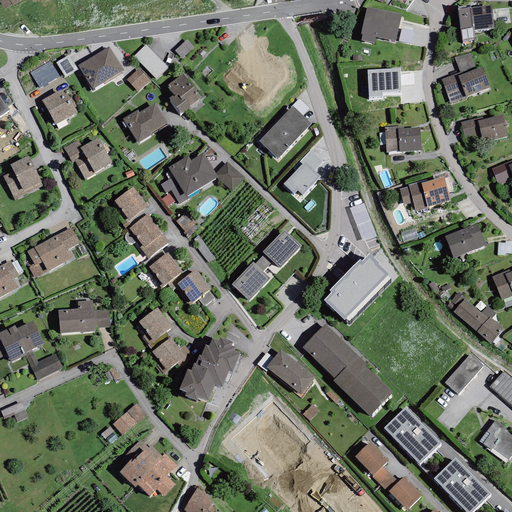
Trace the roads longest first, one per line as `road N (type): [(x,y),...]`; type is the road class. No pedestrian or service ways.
road 1 (residential): [(197,462),(262,341),(316,278),(333,228),(333,158),(280,10)]
road 2 (residential): [(22,44),(7,71),(69,214),(0,249)]
road 3 (residential): [(511,234),(457,171),(429,99),(431,50),(446,0)]
road 4 (tertiary): [(280,10),(22,44)]
road 5 (residential): [(197,462),(150,414),(114,358),(0,404)]
